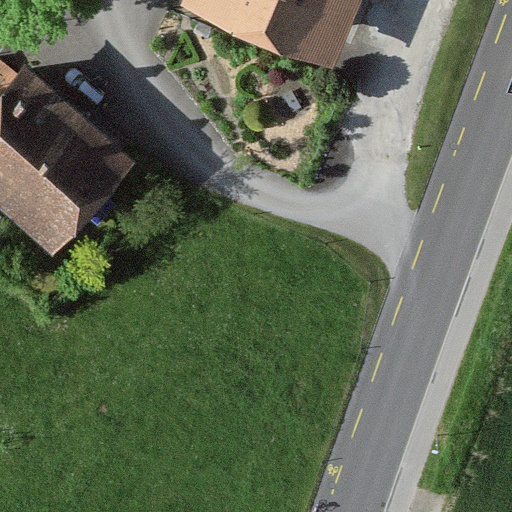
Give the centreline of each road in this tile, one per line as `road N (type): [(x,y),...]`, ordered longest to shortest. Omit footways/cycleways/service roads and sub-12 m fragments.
road 1 (unknown): [(110,0),(119,94),(141,138),(336,224),(443,260)]
road 2 (tertiary): [(353,511),(511,74)]
